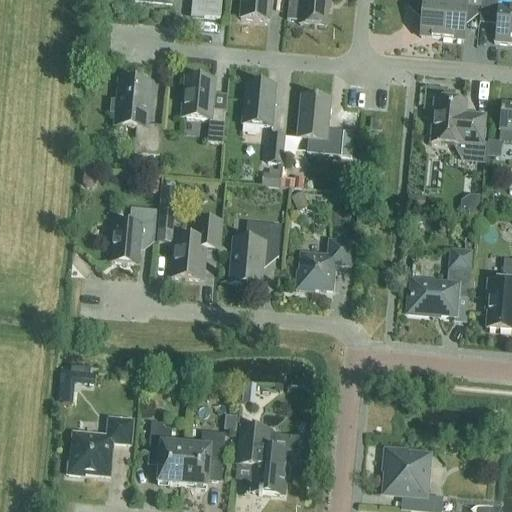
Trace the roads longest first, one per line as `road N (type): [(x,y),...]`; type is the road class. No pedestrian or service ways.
road 1 (residential): [(354,360),(344,324),(104,306)]
road 2 (residential): [(365,62),(132,40)]
road 3 (residential): [(511,374),(354,360)]
road 4 (residential): [(342,511),(354,360)]
road 5 (residential): [(511,76),(365,62)]
